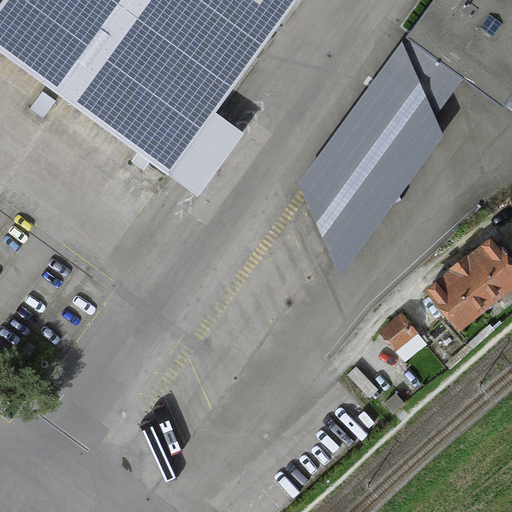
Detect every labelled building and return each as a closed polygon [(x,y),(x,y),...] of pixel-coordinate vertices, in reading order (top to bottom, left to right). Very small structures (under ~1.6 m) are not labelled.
[(296,0),(2,0),(0,3),(0,50),(169,174),(296,0)] [(511,0),(431,0),(406,36),(464,78),(503,107),(511,94),(511,0)] [(464,78),(406,36),(297,184),(340,278),(444,136),(436,118),(464,78)] [(430,287),(459,323),(511,280),(511,266),(490,239),(430,287)] [(402,315),(382,331),(394,347),(414,331),(402,315)] [(206,495),(222,511),(271,511),(379,410),(339,368),(206,495)] [(392,412),(404,402),(396,393),(384,402),(392,412)]
